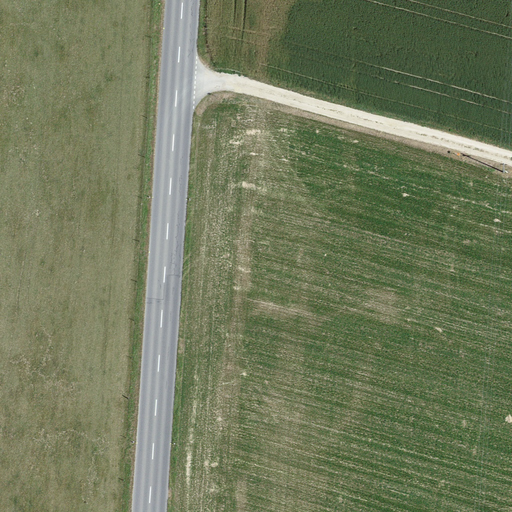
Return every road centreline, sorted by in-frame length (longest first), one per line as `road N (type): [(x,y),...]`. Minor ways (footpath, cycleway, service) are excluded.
road 1 (secondary): [(182,0),(149,511)]
road 2 (track): [(178,71),(511,158)]
